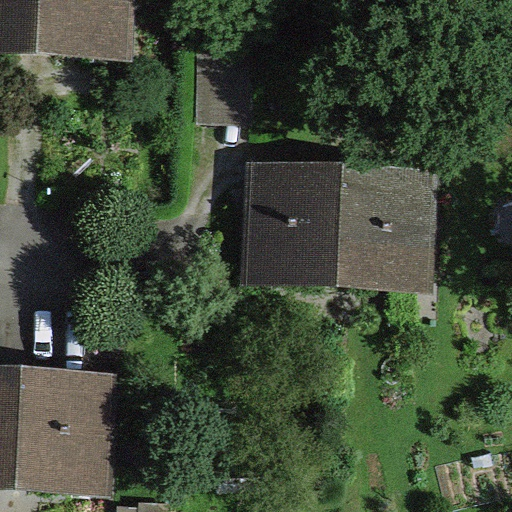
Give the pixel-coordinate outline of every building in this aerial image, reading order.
[(20,0),(0,0),(0,64),(18,65),(20,0)] [(107,0),(20,0),(18,65),(106,68),(107,0)] [(332,181),(240,174),(231,283),(322,291),(332,181)] [(423,189),(332,181),(322,291),(414,299),(423,189)] [(22,377),(0,377),(0,494),(21,495),(22,377)] [(116,378),(22,377),(21,495),(115,496),(116,378)]
